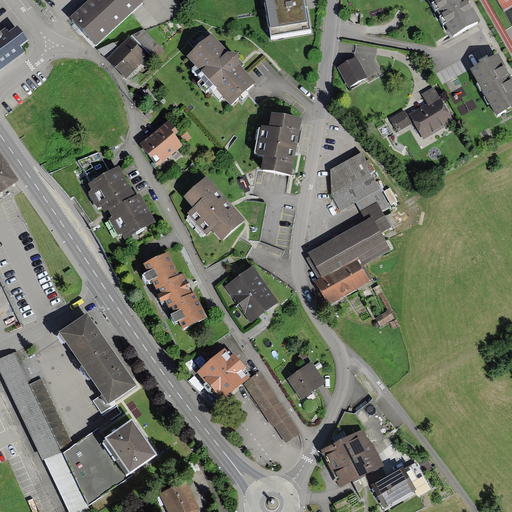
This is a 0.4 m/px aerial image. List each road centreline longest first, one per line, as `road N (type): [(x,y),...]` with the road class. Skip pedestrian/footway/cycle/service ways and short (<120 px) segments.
road 1 (residential): [(315,445),(220,307),(133,146),(121,84),(102,64),(52,42)]
road 2 (primary): [(258,488),(179,395),(0,134)]
road 3 (residential): [(342,356),(311,308),(298,266),(331,0)]
road 4 (residential): [(476,511),(368,372),(342,356)]
